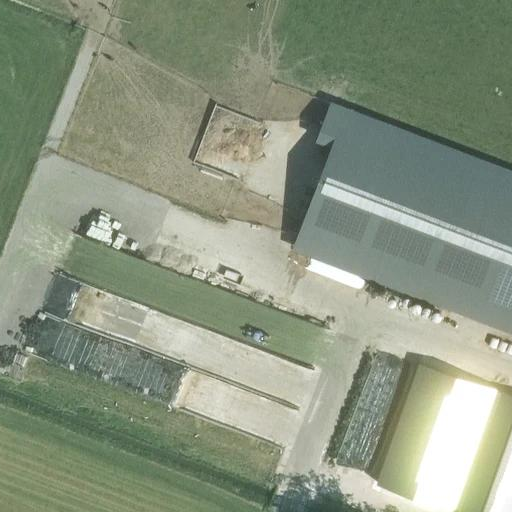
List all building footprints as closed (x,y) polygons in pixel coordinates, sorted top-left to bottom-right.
[(511,328),(511,173),(348,111),(296,246),(511,328)] [(263,135),(253,159),(264,163),(274,140),(263,135)] [(314,367),(334,314),(169,254),(154,296),(230,323),(223,342),(232,345),(227,360),(266,374),(270,365),(283,370),(288,358),(314,367)] [(261,273),(258,284),(284,290),(286,279),(261,273)] [(288,436),(303,397),(136,333),(121,372),(288,436)] [(494,388),(421,362),(379,483),(452,508),(494,388)] [(511,511),(511,394),(496,389),(454,509),(462,511),(511,511)]
